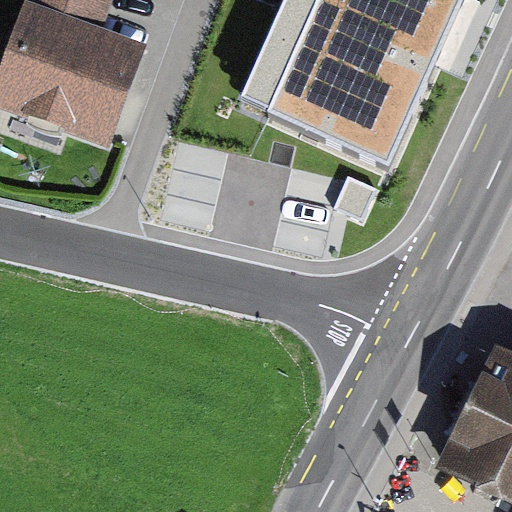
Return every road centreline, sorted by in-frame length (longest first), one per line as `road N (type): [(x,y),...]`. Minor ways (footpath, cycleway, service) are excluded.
road 1 (residential): [(0,231),(317,308),(405,348)]
road 2 (secondary): [(511,137),(405,348)]
road 3 (secondary): [(405,348),(319,511)]
